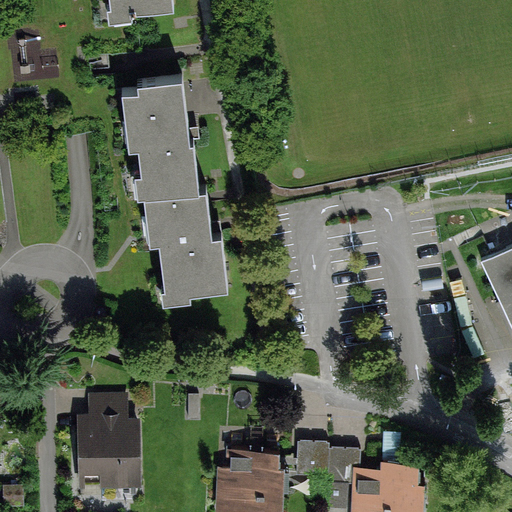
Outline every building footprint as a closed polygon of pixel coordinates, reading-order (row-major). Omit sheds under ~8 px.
[(105,0),(107,8),(167,0),(105,0)] [(27,61),(30,79),(64,73),(62,59),(48,62),(43,35),(16,40),(20,62),(27,61)] [(197,77),(129,86),(144,192),(211,183),(197,77)] [(221,183),(154,192),(160,236),(168,294),(234,285),(221,183)] [(511,239),(485,252),(511,313),(511,239)] [(0,400),(20,400),(20,373),(0,372),(0,400)] [(144,406),(87,409),(92,483),(149,480),(144,406)] [(302,470),(333,468),(332,436),(301,437),(302,470)] [(296,511),(300,452),(227,448),(222,511),(296,511)] [(436,511),(438,465),(363,462),(361,511),(436,511)]
